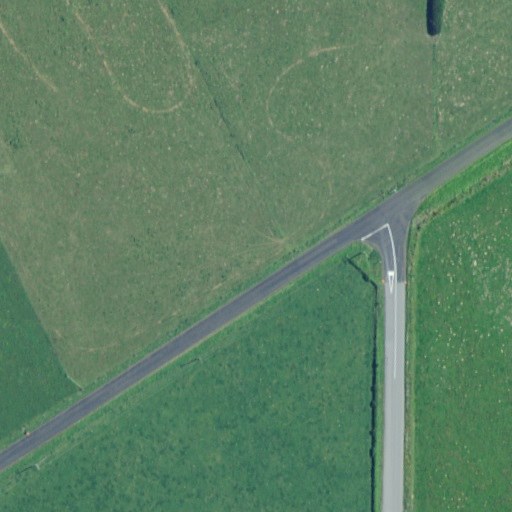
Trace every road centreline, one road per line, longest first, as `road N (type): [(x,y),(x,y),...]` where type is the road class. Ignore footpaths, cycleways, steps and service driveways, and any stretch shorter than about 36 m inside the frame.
road 1 (unclassified): [(0,462),(380,214)]
road 2 (unclassified): [(380,214),(396,275),(393,511)]
road 3 (unclassified): [(380,214),(511,129)]
